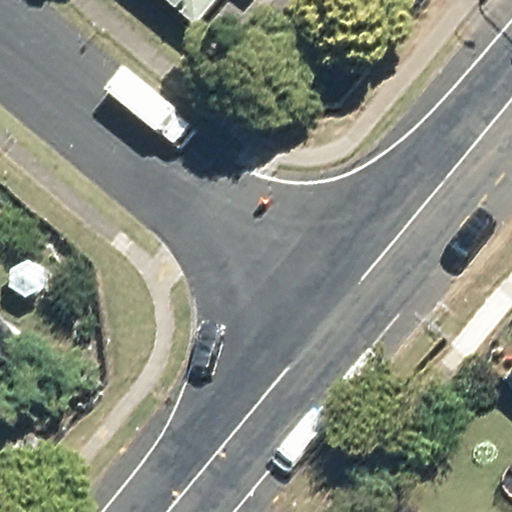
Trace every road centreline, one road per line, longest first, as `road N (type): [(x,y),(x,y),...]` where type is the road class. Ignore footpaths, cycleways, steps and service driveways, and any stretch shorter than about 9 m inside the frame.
road 1 (tertiary): [(345,300),(0,38)]
road 2 (secondary): [(170,511),(345,300)]
road 3 (secondary): [(345,300),(511,106)]
